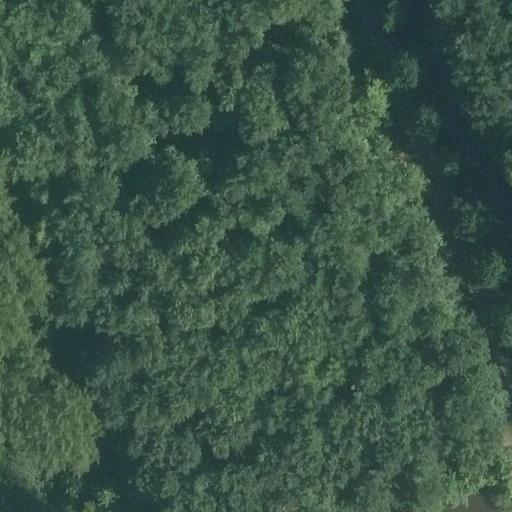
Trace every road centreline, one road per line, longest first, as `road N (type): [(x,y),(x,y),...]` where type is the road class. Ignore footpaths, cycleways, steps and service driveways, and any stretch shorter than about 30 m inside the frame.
road 1 (unclassified): [(511,380),(362,0)]
road 2 (unknown): [(283,511),(511,435)]
